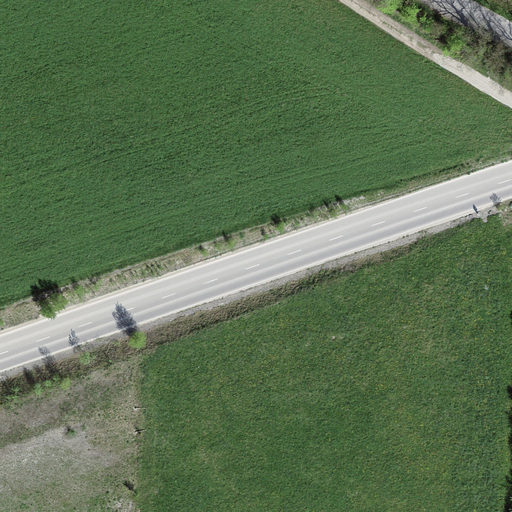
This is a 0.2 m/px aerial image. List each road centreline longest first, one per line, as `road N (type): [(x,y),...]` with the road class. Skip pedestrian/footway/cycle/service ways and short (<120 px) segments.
road 1 (unclassified): [(0,350),(511,180)]
road 2 (track): [(342,0),(511,106)]
